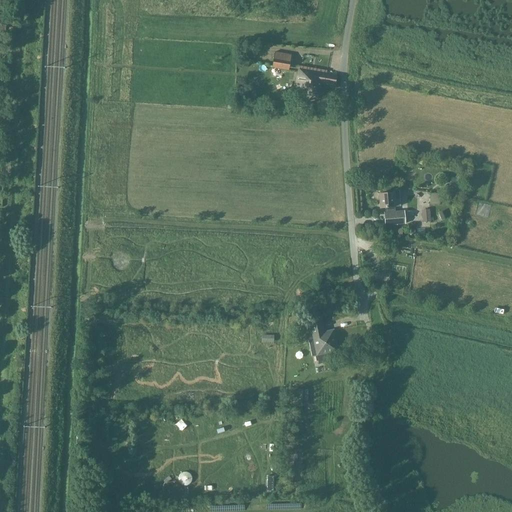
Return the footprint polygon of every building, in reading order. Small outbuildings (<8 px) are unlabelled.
[(291,54),(274,52),(271,68),(288,71),(291,54)] [(326,71),(300,66),(295,92),(303,93),(302,95),(319,98),(321,84),(334,86),(335,76),(326,75),(326,71)] [(462,179),(450,177),(448,187),(460,189),(462,179)] [(399,198),(400,198),(399,191),(394,191),(394,193),(379,195),(380,207),(385,207),(385,213),(384,213),(385,225),(405,223),(404,211),(395,212),(395,207),(400,206),(399,198)] [(430,222),(429,210),(421,210),(422,222),(430,222)] [(311,354),(316,353),(336,349),(332,329),(323,331),(321,321),(311,323),(313,333),(307,335),(311,354)] [(302,389),(295,389),(293,405),(293,404),(292,419),(300,420),(301,406),(307,406),(308,390),(302,389)]
